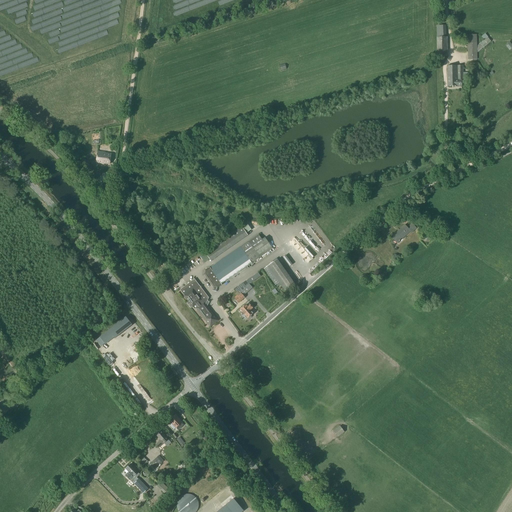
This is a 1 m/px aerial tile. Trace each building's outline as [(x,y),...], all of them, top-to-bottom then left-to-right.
[(477,53),(477,46),(477,35),(467,35),(468,60),(477,59),(477,53)] [(446,36),(435,36),(436,55),(446,55),(446,36)] [(477,46),(477,53),(491,42),(487,37),(486,38),(483,41),(477,46)] [(448,66),(448,86),(462,86),(462,81),(464,81),(463,66),(457,66),(448,66)] [(96,163),(104,164),(109,164),(111,154),(105,154),(105,153),(98,152),(96,163)] [(83,166),(91,175),(95,171),(88,162),(83,166)] [(392,238),(397,243),(410,231),(411,232),(416,228),(412,224),(407,228),(405,225),(392,238)] [(205,253),(211,262),(248,236),(242,227),(205,253)] [(210,268),(205,271),(205,275),(213,287),(217,288),(221,284),(252,263),(272,249),(265,239),(262,241),(258,235),(250,241),(249,241),(240,247),(210,268)] [(307,258),(311,254),(306,250),(302,254),(307,258)] [(282,256),(288,265),(291,263),(285,254),(282,256)] [(264,269),(275,286),(279,283),(285,291),(295,284),(277,260),(264,269)] [(258,273),(246,281),(249,285),(260,277),(258,273)] [(180,290),(184,295),(184,296),(192,307),(193,307),(194,309),(196,308),(210,327),(218,321),(206,304),(209,298),(194,279),(180,290)] [(240,292),(235,297),(236,298),(235,299),(236,300),(236,301),(237,302),(238,302),(239,303),(245,298),(243,296),(249,291),(245,287),(244,286),(243,288),(241,285),(237,289),(240,292)] [(243,308),(241,310),(242,312),(242,313),(244,315),(245,315),(248,318),(249,318),(250,318),(252,317),(252,316),(251,315),(253,314),(250,310),(253,308),(248,303),(246,305),(243,308)] [(126,317),(109,330),(114,336),(115,338),(132,325),(126,317)] [(114,336),(109,330),(99,338),(104,344),(114,336)] [(175,415),(169,420),(173,424),(176,428),(178,430),(184,425),(182,423),(179,419),(175,415)] [(343,431),(339,427),(333,432),(338,437),(343,431)] [(155,434),(160,441),(156,445),(158,448),(163,444),(168,439),(160,429),(155,434)] [(158,463),(160,465),(164,462),(159,456),(154,460),(156,462),(158,464),(158,463)] [(125,476),(129,481),(139,471),(135,467),(134,467),(131,464),(126,469),(129,472),(125,476)] [(134,484),(143,493),(148,489),(139,479),(134,484)] [(202,505),(202,502),(201,500),(200,498),(198,496),(196,495),(194,494),(193,493),(190,493),(187,493),(185,494),(183,495),(182,497),(180,499),(179,501),(179,503),(178,505),(179,508),(179,510),(181,511),(180,511),(199,511),(200,511),(201,510),(202,507),(202,505)] [(242,511),(244,511),(234,499),(233,499),(226,505),(231,511),(242,511)]
